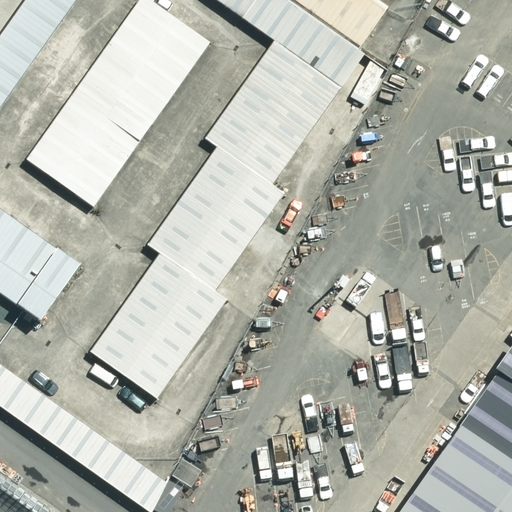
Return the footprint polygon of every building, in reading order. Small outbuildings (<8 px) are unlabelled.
[(366,33),(318,0),(21,0),(0,29),(0,289),(23,306),(72,240),(0,187),(0,131),(95,0),(226,0),(273,33),(205,126),(215,134),(142,234),(154,243),(79,346),(149,397),(298,192),(271,172),(366,33)] [(210,43),(150,0),(141,0),(26,159),(91,206),(210,43)] [(318,0),(366,33),(386,5),(379,0),(318,0)] [(157,511),(174,488),(0,365),(0,407),(148,511),(157,511)] [(511,511),(511,375),(412,511),(511,511)]
